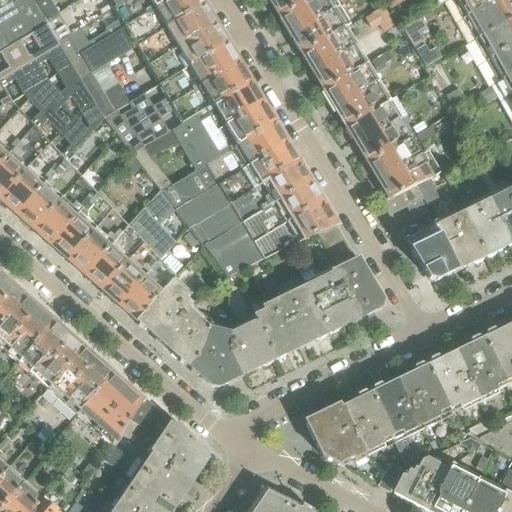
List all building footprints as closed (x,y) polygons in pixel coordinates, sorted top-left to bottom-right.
[(0,0),(0,25),(33,6),(31,3),(29,0),(19,0),(12,4),(9,0),(0,0)] [(57,14),(49,0),(35,0),(31,3),(33,6),(44,23),(57,14)] [(135,50),(203,9),(197,0),(173,0),(123,30),(117,33),(97,45),(89,50),(68,62),(71,68),(80,82),(91,75),(135,49),(135,50)] [(109,0),(115,9),(129,0),(109,0)] [(123,30),(173,0),(129,0),(115,9),(112,11),(123,30)] [(310,0),(267,0),(279,19),(310,0)] [(342,30),(324,0),(310,0),(279,19),(301,55),(342,30)] [(377,0),(371,0),(368,2),(373,10),(380,5),(377,0)] [(403,0),(382,0),(390,12),(405,2),(403,0)] [(511,5),(511,6),(507,0),(456,0),(470,24),(466,26),(475,41),(511,20),(511,5)] [(0,53),(8,49),(45,25),(44,23),(33,6),(0,25),(0,53)] [(395,27),(383,8),(363,20),(371,32),(378,28),(383,35),(395,27)] [(158,88),(226,46),(203,9),(135,50),(158,88)] [(70,35),(57,14),(44,23),(45,25),(56,43),(70,35)] [(420,35),(426,31),(420,20),(402,31),(413,49),(424,42),(420,35)] [(511,20),(475,41),(483,56),(487,54),(502,80),(511,74),(511,20)] [(56,43),(45,25),(8,49),(0,53),(0,111),(9,106),(0,89),(0,81),(58,46),(56,43)] [(78,30),(70,35),(56,43),(58,46),(66,59),(68,62),(89,50),(78,30)] [(365,66),(343,30),(342,30),(301,55),(323,92),(365,66)] [(58,46),(0,81),(0,89),(13,82),(22,97),(35,89),(47,82),(38,67),(47,61),(56,76),(71,68),(68,62),(66,59),(58,46)] [(181,126),(249,85),(226,46),(158,88),(157,88),(165,100),(152,108),(144,96),(129,104),(128,105),(131,111),(119,118),(115,113),(103,121),(131,156),(143,148),(140,144),(150,138),(153,143),(168,134),(160,120),(172,113),(181,126)] [(375,71),(390,61),(386,54),(370,63),(375,71)] [(387,103),(365,66),(323,92),(345,128),(387,103)] [(60,94),(47,82),(37,92),(27,102),(38,114),(28,125),(31,129),(66,93),(80,82),(71,68),(56,76),(64,90),(60,94)] [(511,74),(502,80),(511,98),(511,74)] [(129,104),(118,85),(102,94),(91,75),(80,82),(92,103),(103,121),(115,113),(128,105),(129,104)] [(66,93),(31,129),(36,134),(46,123),(58,135),(73,118),(63,107),(70,100),(79,114),(92,103),(80,82),(66,93)] [(47,82),(35,89),(37,92),(47,82)] [(488,90),(483,82),(473,88),(477,96),(488,90)] [(205,167),(273,125),(249,85),(181,126),(168,134),(153,143),(143,148),(131,156),(144,174),(159,193),(160,194),(171,187),(150,159),(177,144),(194,173),(203,169),(205,167)] [(498,98),(492,88),(488,90),(477,96),(477,97),(483,107),(498,98)] [(465,102),(458,90),(444,98),(451,110),(465,102)] [(73,118),(58,135),(69,147),(59,158),(63,163),(103,121),(92,103),(79,114),(88,128),(86,130),(74,118),(73,118)] [(409,140),(387,103),(345,128),(367,165),(409,140)] [(0,203),(16,217),(63,163),(59,158),(36,134),(31,129),(28,125),(9,106),(0,111),(0,203)] [(426,129),(422,123),(411,129),(415,136),(426,129)] [(188,231),(298,166),(273,125),(205,167),(203,169),(194,173),(171,187),(160,194),(174,213),(188,231)] [(420,144),(434,136),(430,128),(415,137),(420,144)] [(440,175),(427,153),(420,158),(409,140),(367,165),(381,188),(377,190),(385,203),(414,189),(423,184),(433,180),(433,179),(440,175)] [(130,159),(120,169),(129,178),(140,169),(130,159)] [(84,277),(126,230),(95,197),(96,196),(63,163),(16,217),(84,277)] [(334,226),(298,166),(188,231),(227,279),(262,262),(314,237),(334,226)] [(486,194),(480,183),(475,186),(480,197),(486,194)] [(430,197),(423,184),(414,189),(421,202),(430,197)] [(421,202),(414,189),(385,203),(382,204),(389,217),(421,202)] [(511,191),(462,216),(484,259),(485,258),(488,259),(494,256),(495,253),(511,244),(511,191)] [(174,245),(158,228),(174,213),(160,194),(159,193),(143,211),(126,230),(84,277),(120,310),(167,255),(166,254),(174,245)] [(484,259),(462,216),(423,236),(405,243),(427,281),(434,283),(472,264),(475,266),(481,263),(482,260),(484,259)] [(378,310),(380,303),(334,226),(314,237),(323,256),(317,259),(323,270),(328,267),(332,275),(305,288),(301,280),(300,280),(327,335),(329,334),(331,336),(338,332),(339,330),(378,310)] [(136,324),(174,280),(172,278),(181,268),(167,255),(120,310),(136,324)] [(275,278),(266,262),(259,266),(268,281),(274,293),(280,290),(273,279),(275,278)] [(0,326),(23,300),(4,283),(4,279),(0,275),(0,326)] [(238,284),(234,276),(225,281),(229,289),(238,284)] [(187,313),(191,308),(190,307),(191,307),(185,302),(187,299),(172,286),(176,282),(174,280),(136,324),(137,324),(137,327),(143,332),(145,332),(178,361),(178,363),(184,368),(187,368),(189,370),(203,355),(208,332),(187,313)] [(327,335),(300,280),(281,289),(285,297),(260,310),(262,313),(252,318),(255,323),(274,361),(275,361),(277,362),(284,359),(285,356),(316,341),(318,342),(325,339),(326,336),(327,335)] [(274,293),(268,281),(260,285),(267,297),(274,293)] [(0,352),(15,366),(54,323),(46,316),(42,316),(23,300),(0,326),(0,352)] [(45,392),(81,351),(63,334),(63,331),(54,323),(15,366),(45,392)] [(274,361),(255,323),(229,336),(208,332),(203,355),(189,370),(189,373),(195,378),(198,378),(209,388),(217,389),(262,367),(264,368),(271,365),(272,362),(274,361)] [(511,324),(481,340),(504,385),(511,381),(511,324)] [(504,385),(481,340),(425,367),(448,413),(461,406),(463,410),(498,394),(495,389),(504,385)] [(74,418),(112,375),(104,367),(100,368),(81,351),(45,392),(73,417),(74,418)] [(449,416),(448,413),(425,367),(368,394),(383,425),(392,444),(449,416)] [(125,425),(140,403),(119,384),(121,382),(112,375),(74,418),(83,425),(110,448),(112,445),(125,425)] [(392,444),(383,425),(368,394),(337,409),(337,408),(304,424),(321,459),(336,467),(348,461),(350,465),(392,444)] [(137,428),(151,409),(142,401),(140,403),(125,425),(112,445),(113,446),(120,437),(123,440),(133,425),(137,428)] [(511,421),(511,408),(502,414),(507,424),(511,421)] [(474,438),(490,430),(486,421),(466,431),(468,435),(474,438)] [(511,430),(511,423),(507,425),(500,429),(507,433),(511,430)] [(55,437),(45,427),(38,435),(48,444),(55,437)] [(204,462),(203,455),(174,429),(172,432),(169,429),(149,456),(132,482),(172,510),(204,462)] [(507,437),(507,433),(500,429),(496,431),(491,434),(496,436),(501,439),(503,440),(507,437)] [(490,447),(496,436),(491,434),(489,434),(479,439),(479,440),(478,441),(490,447)] [(495,449),(501,439),(496,436),(490,447),(495,449)] [(0,454),(10,443),(5,439),(0,445),(0,454)] [(500,452),(506,442),(503,440),(501,439),(495,449),(500,452)] [(147,447),(137,440),(133,444),(144,452),(147,447)] [(467,450),(471,441),(469,440),(459,445),(459,446),(467,450)] [(475,455),(480,446),(471,441),(467,450),(475,455)] [(505,455),(511,444),(506,442),(500,452),(505,455)] [(436,451),(433,443),(428,445),(432,453),(436,451)] [(144,452),(133,444),(130,449),(140,456),(144,452)] [(482,474),(488,463),(480,459),(474,470),(482,474)] [(462,511),(477,484),(448,469),(446,472),(425,461),(420,464),(415,472),(413,471),(410,475),(407,473),(403,480),(401,479),(393,494),(396,496),(395,497),(418,509),(418,507),(423,510),(423,511),(424,511),(462,511)] [(61,476),(68,468),(62,463),(55,471),(61,476)] [(86,481),(93,471),(87,466),(79,476),(86,481)] [(388,493),(400,472),(389,466),(378,488),(388,493)] [(3,507),(21,485),(5,470),(0,476),(0,511),(1,511),(5,508),(3,507)] [(170,511),(172,510),(132,482),(111,511),(170,511)] [(511,511),(511,501),(477,484),(462,511),(511,511)] [(30,511),(40,501),(21,485),(3,507),(5,508),(1,511),(30,511)] [(293,511),(265,497),(265,499),(263,497),(254,511),(255,511),(293,511)] [(52,511),(40,501),(30,511),(52,511)]
